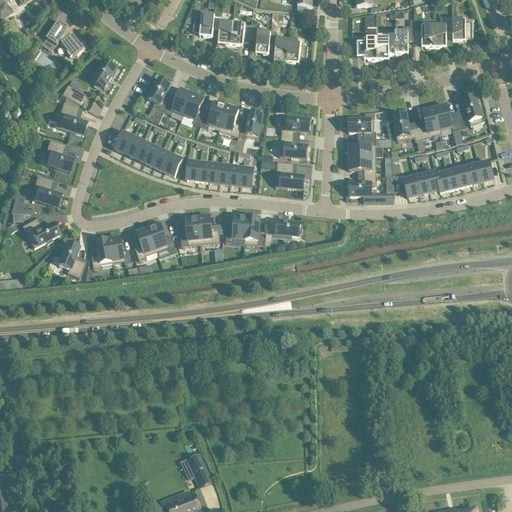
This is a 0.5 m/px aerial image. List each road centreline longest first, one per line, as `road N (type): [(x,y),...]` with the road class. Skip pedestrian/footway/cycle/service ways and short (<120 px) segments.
road 1 (residential): [(326,213),(202,202),(81,223),(77,206),(91,158),(150,48)]
road 2 (primary): [(511,262),(414,272),(176,319)]
road 3 (primary): [(176,319),(511,291)]
road 4 (residential): [(150,48),(245,89),(330,98)]
road 5 (residential): [(511,190),(429,212),(326,213)]
road 6 (residential): [(326,511),(511,479)]
road 7 (primary): [(176,319),(0,333)]
road 8 (residential): [(330,98),(398,92),(496,65)]
